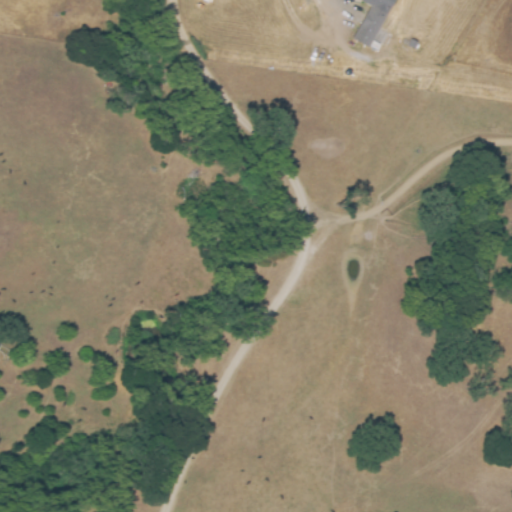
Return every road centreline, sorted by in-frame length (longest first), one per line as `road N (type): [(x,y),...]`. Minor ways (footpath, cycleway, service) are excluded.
road 1 (residential): [(166,511),(226,378),(317,235),(367,207),(418,162),(464,140),(511,141)]
road 2 (residential): [(171,0),(177,30),(301,192),(317,235)]
